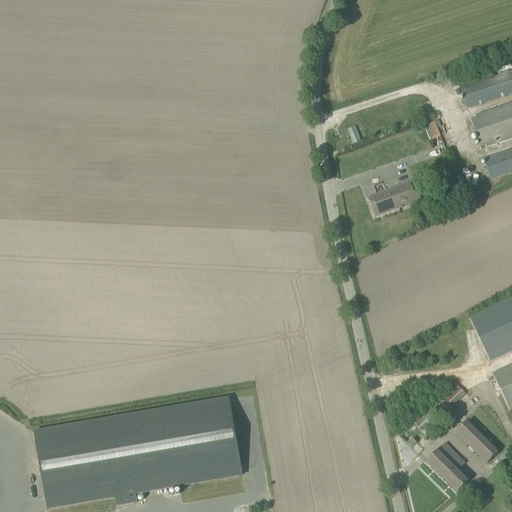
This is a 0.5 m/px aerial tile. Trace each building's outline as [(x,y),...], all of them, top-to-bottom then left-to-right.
[(466,109),(511,94),(511,72),(460,90),(466,109)] [(477,119),(471,121),(480,149),(486,147),(487,149),(511,140),(511,104),(476,117),(477,119)] [(424,127),(430,141),(444,136),(438,121),(424,127)] [(361,142),(355,128),(348,131),(354,145),(361,142)] [(490,179),(511,172),(511,150),(483,160),(490,179)] [(413,182),(377,196),(369,199),(376,217),(401,208),(401,207),(409,204),(409,206),(421,202),(413,182)] [(454,199),(444,203),(447,210),(457,206),(454,199)] [(511,352),(511,299),(470,319),(491,363),(511,352)] [(511,365),(493,375),(510,411),(511,409),(511,365)] [(455,384),(436,401),(413,424),(424,436),(447,413),(446,412),(465,395),(455,384)] [(242,476),(229,401),(34,434),(47,510),(115,498),(116,507),(137,503),(136,494),(242,476)] [(486,465),(499,451),(468,421),(455,434),(486,465)] [(413,439),(408,444),(411,448),(416,443),(413,439)] [(465,464),(445,444),(426,464),(457,494),(470,481),(459,470),(465,464)]
